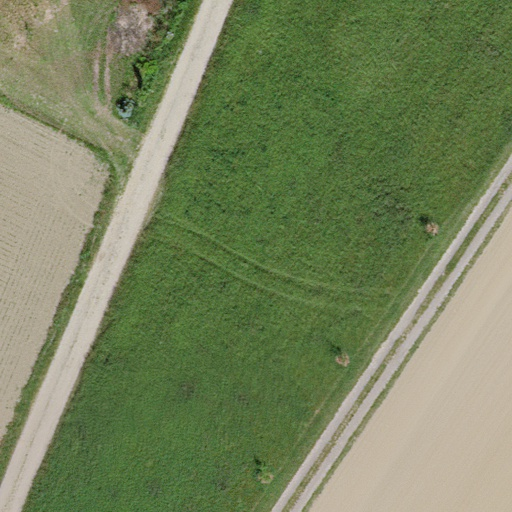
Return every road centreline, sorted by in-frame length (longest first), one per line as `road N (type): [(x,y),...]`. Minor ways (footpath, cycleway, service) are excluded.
road 1 (track): [(6,511),(220,0)]
road 2 (track): [(286,511),(511,176)]
